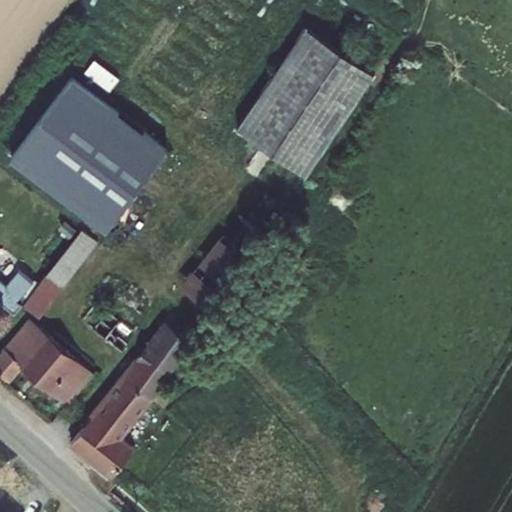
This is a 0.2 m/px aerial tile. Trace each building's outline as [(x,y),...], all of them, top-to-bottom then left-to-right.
[(239,127),(306,176),(378,80),(310,30),(239,127)] [(94,57),(85,68),(109,87),(118,76),(94,57)] [(10,161),(107,231),(165,151),(69,81),(10,161)] [(229,217),(173,288),(215,321),(268,248),(229,217)] [(77,234),(29,294),(14,312),(33,327),(97,248),(77,234)] [(0,320),(4,324),(14,312),(29,294),(13,281),(0,295),(0,320)] [(127,350),(143,328),(97,296),(82,318),(127,350)] [(16,333),(0,353),(0,377),(7,383),(21,368),(59,397),(79,370),(19,324),(13,329),(16,333)] [(158,327),(140,350),(128,365),(66,447),(108,486),(133,453),(116,440),(185,347),(158,327)]
